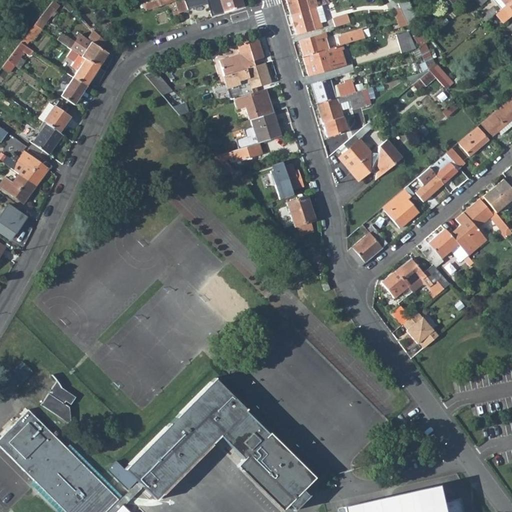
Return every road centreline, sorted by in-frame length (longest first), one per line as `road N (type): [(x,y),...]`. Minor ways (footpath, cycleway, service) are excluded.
road 1 (residential): [(270,13),(156,49),(116,78),(0,315)]
road 2 (residential): [(340,275),(330,210),(270,13)]
road 3 (residential): [(506,511),(348,291)]
road 4 (residential): [(511,153),(348,291)]
